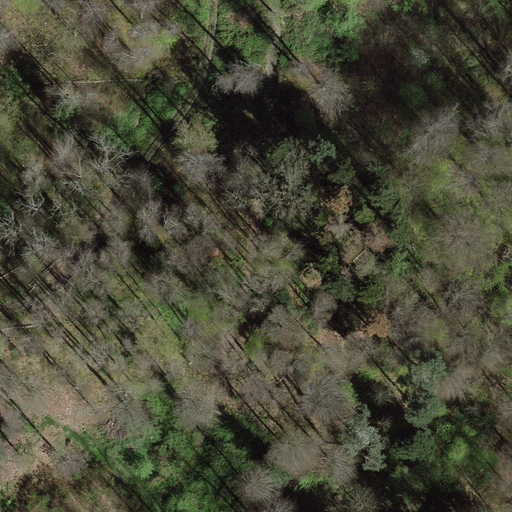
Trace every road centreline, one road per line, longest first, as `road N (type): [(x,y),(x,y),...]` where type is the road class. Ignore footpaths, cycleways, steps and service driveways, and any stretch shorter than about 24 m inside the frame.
road 1 (track): [(0,308),(64,273),(186,101),(205,66),(210,0)]
road 2 (track): [(0,390),(94,443),(151,502)]
